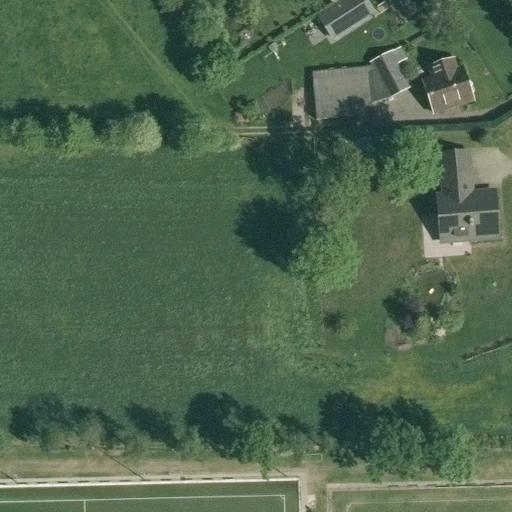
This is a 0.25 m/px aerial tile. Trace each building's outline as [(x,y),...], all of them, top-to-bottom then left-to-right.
[(367,0),(341,0),(317,16),(332,39),(375,11),(367,0)] [(397,0),(399,2),(402,0),(415,0),(421,9),(425,6),(429,12),(447,0),(397,0)] [(372,67),(313,73),(316,121),(371,116),(370,106),(390,99),(412,88),(400,63),(407,60),(400,48),(369,63),(372,67)] [(429,68),(433,79),(425,81),(435,112),(473,99),(462,68),(457,70),(453,60),(429,68)] [(372,136),(346,137),(348,162),(374,160),(372,136)] [(437,194),(440,237),(469,235),(469,239),(497,237),(493,190),(472,192),(468,152),(440,154),(443,194),(437,194)]
